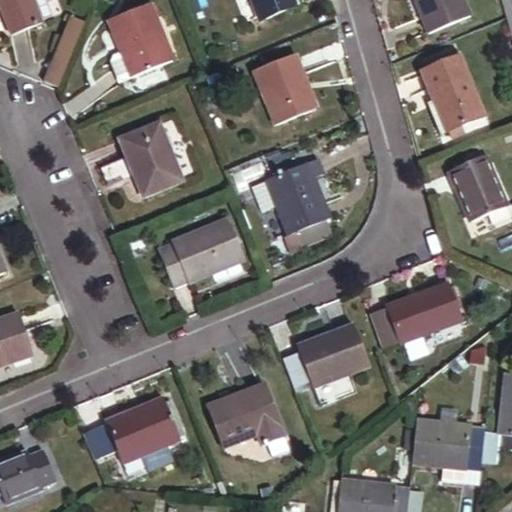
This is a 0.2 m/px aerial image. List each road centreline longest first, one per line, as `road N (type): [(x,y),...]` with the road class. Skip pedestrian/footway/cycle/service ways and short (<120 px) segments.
road 1 (residential): [(120,366),(356,273),(383,252),(401,221),(400,181),(352,0)]
road 2 (residential): [(21,114),(120,366)]
road 3 (residential): [(0,414),(120,366)]
